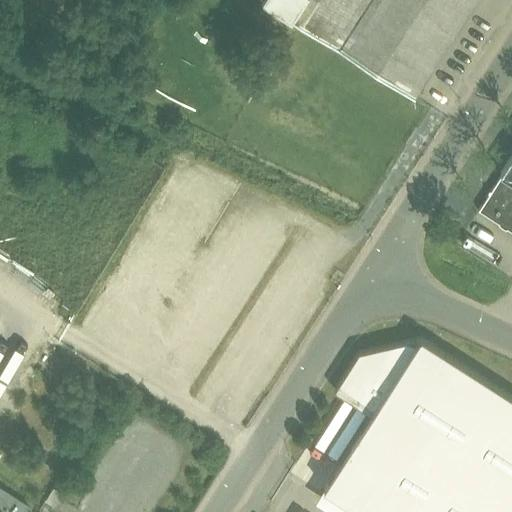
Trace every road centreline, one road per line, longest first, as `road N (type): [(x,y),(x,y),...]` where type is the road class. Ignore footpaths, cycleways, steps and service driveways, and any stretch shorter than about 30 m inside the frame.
road 1 (unclassified): [(378,278),(223,511)]
road 2 (unclassified): [(511,59),(378,278)]
road 3 (unclassified): [(378,278),(511,338)]
